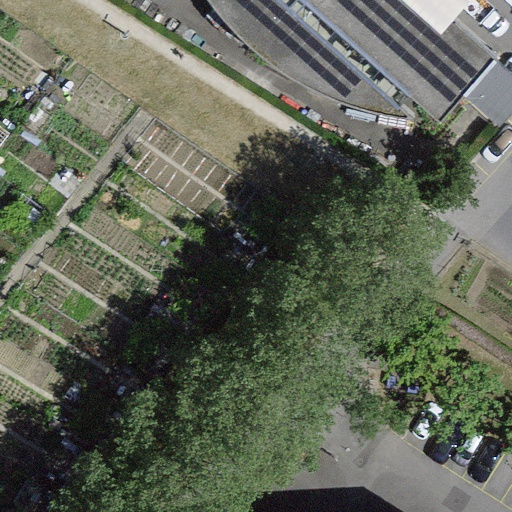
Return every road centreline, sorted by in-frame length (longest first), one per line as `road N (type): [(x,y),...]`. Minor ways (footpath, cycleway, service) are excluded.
road 1 (residential): [(307,414),(511,181)]
road 2 (residential): [(307,414),(453,511)]
road 3 (residential): [(213,511),(307,414)]
